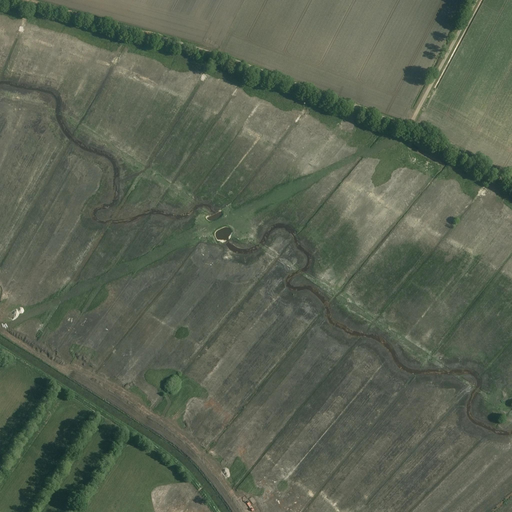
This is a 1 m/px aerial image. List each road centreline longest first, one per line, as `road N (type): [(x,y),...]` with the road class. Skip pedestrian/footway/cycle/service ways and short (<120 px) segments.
road 1 (track): [(16,0),(156,38),(409,127)]
road 2 (track): [(409,127),(476,0)]
